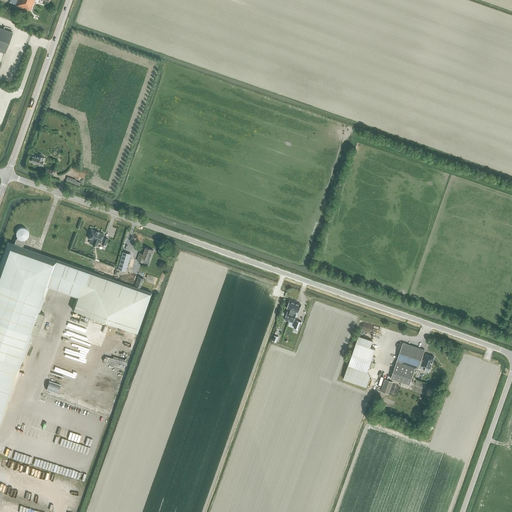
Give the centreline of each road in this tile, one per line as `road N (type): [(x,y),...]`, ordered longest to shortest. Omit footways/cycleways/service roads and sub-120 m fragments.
road 1 (unclassified): [(511,357),(6,175)]
road 2 (tertiary): [(6,175),(71,0)]
road 3 (unknown): [(0,447),(63,303)]
road 4 (unclassified): [(463,511),(511,375)]
